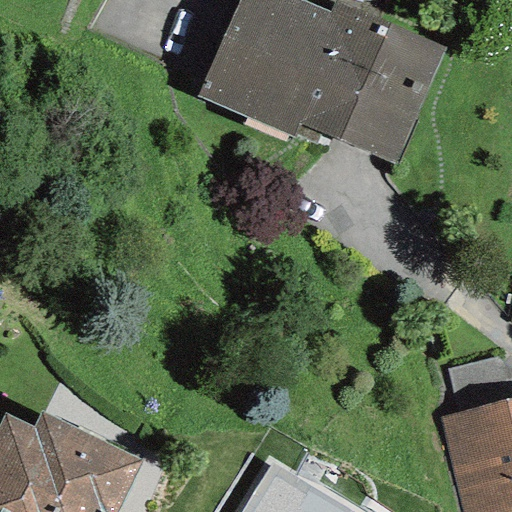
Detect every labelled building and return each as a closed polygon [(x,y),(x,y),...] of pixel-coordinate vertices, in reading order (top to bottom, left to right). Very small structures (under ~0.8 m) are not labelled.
[(334,0),(333,0),(328,13),(297,0),(237,0),(195,97),(290,139),(297,123),(392,165),(444,48),(334,0)] [(446,369),(456,412),(511,399),(501,356),(446,369)] [(511,511),(511,398),(511,399),(456,412),(439,416),(461,511),(511,511)] [(114,511),(140,461),(40,413),(33,428),(3,414),(0,421),(0,511),(114,511)] [(346,511),(271,465),(242,511),(346,511)]
